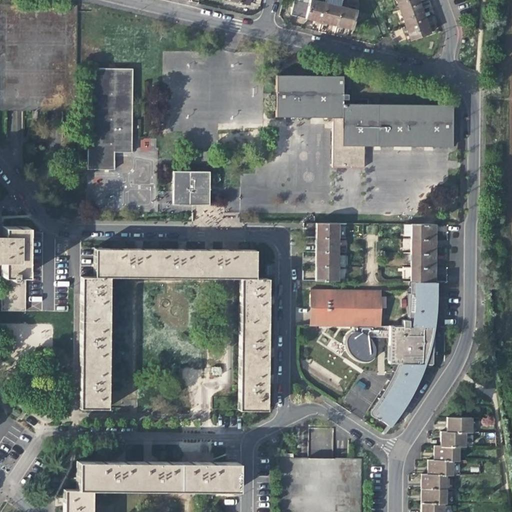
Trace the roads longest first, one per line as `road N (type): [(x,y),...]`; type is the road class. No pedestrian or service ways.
road 1 (residential): [(0,170),(52,225),(284,231),(283,419)]
road 2 (residential): [(394,455),(469,342),(471,92)]
road 3 (residential): [(255,435),(39,436),(7,489)]
road 4 (residential): [(263,29),(443,73)]
road 5 (residential): [(134,0),(263,29)]
road 6 (residential): [(394,455),(312,403),(283,419)]
